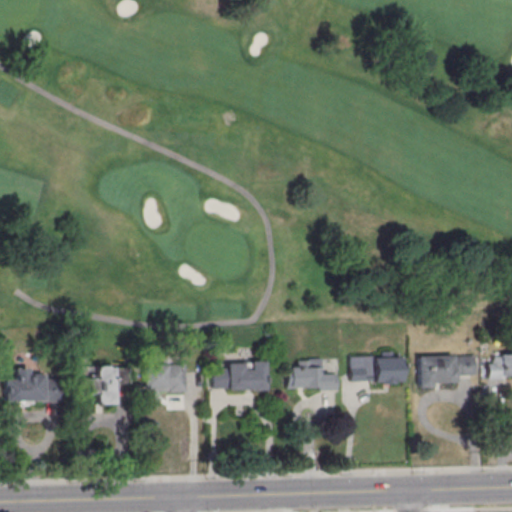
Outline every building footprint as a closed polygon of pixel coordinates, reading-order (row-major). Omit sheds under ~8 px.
[(351,355),(351,380),(403,379),(402,354),(394,355),(394,350),(383,350),(383,354),(351,355)] [(485,377),(511,376),(511,352),(484,354),(485,377)] [(419,354),(420,385),(434,384),(434,380),(457,380),(457,374),(476,373),(475,354),(454,354),(454,353),(419,354)] [(334,389),(334,372),(320,372),(320,358),(294,358),(294,368),(283,368),(283,389),(334,389)] [(222,390),(263,390),(263,360),(222,360),(222,371),(213,371),(213,382),(222,382),(222,390)] [(183,391),(183,363),(144,363),(144,391),(183,391)] [(92,403),(112,403),(112,365),(70,365),(70,393),(92,393),(92,403)] [(53,401),(54,371),(9,371),(9,400),(53,401)]
